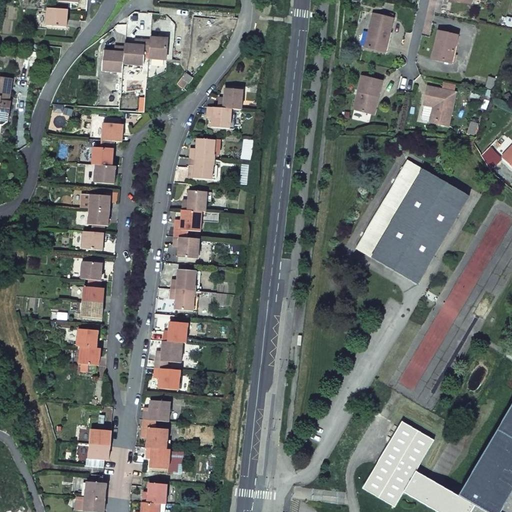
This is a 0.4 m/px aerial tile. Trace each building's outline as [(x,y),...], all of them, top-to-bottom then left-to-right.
[(57,2),(57,10),(68,10),(68,3),(58,2),(57,2)] [(48,9),(46,26),(66,28),(68,10),(57,10),(48,9)] [(390,32),(393,19),(374,14),(365,47),(385,52),(390,32)] [(451,64),(457,36),(438,32),(432,59),(451,64)] [(454,64),(460,37),(457,36),(451,64),(454,64)] [(149,53),(149,58),(166,60),(168,40),(150,38),(150,41),(149,53)] [(125,47),(123,64),(143,66),(144,53),(145,40),(138,40),(138,45),(135,45),(125,44),(125,47)] [(104,51),(103,71),(123,73),(123,64),(125,47),(117,47),(117,52),(114,52),(104,51)] [(377,97),(382,81),(362,75),(353,110),(371,114),(376,97),(377,97)] [(7,122),(10,103),(7,103),(7,99),(8,99),(12,80),(0,78),(0,121),(6,122),(7,122)] [(448,126),(455,93),(427,87),(424,104),(425,105),(434,107),(431,121),(438,122),(438,124),(448,126)] [(224,99),(223,101),(218,101),(217,108),(231,109),(238,110),(241,110),(242,90),(224,89),(224,99)] [(434,107),(425,105),(422,117),(423,121),(431,123),(431,121),(434,107)] [(212,118),(211,128),(229,129),(231,109),(217,108),(207,107),(207,115),(212,115),(212,118)] [(103,123),(102,141),(114,142),(118,142),(119,135),(122,135),(123,125),(103,123)] [(190,151),(189,158),(213,160),(214,141),(196,139),(195,149),(195,152),(190,151)] [(102,141),(101,148),(110,149),(114,149),(114,142),(102,141)] [(511,146),(503,157),(511,164),(511,146)] [(93,148),(92,165),(96,165),(112,167),(113,156),(110,156),(110,149),(101,148),(93,148)] [(194,169),(193,179),(211,180),(213,160),(189,158),(188,166),(194,166),(194,169)] [(407,161),(356,249),(418,285),(469,197),(407,161)] [(96,165),(94,183),(114,185),(115,174),(112,174),(112,167),(96,165)] [(182,203),(181,210),(201,212),(205,212),(206,192),(188,191),(187,201),(187,203),(182,203)] [(81,209),(89,210),(106,211),(107,204),(110,204),(110,197),(82,194),(81,209)] [(89,210),(88,225),(92,225),(105,226),(108,227),(109,219),(106,219),(106,211),(89,210)] [(175,223),(174,230),(186,231),(199,232),(200,218),(201,212),(181,210),(180,220),(180,223),(175,223)] [(104,234),(105,226),(92,225),(92,233),(104,234)] [(174,230),(174,237),(185,238),(186,231),(174,230)] [(84,232),(82,249),(102,251),(104,234),(92,233),(84,232)] [(178,248),(177,258),(197,259),(199,239),(185,238),(174,237),(173,245),(178,245),(178,248)] [(82,262),(81,279),(89,280),(101,281),(102,274),(102,264),(82,262)] [(171,282),(170,290),(195,292),(196,272),(178,270),(177,280),(176,283),(171,282)] [(89,280),(88,288),(100,289),(101,281),(89,280)] [(83,302),(100,304),(100,296),(104,296),(104,289),(100,289),(88,288),(84,287),(83,302)] [(175,300),(174,310),(192,312),(195,292),(170,290),(170,297),(175,297),(175,300)] [(83,302),(82,317),(102,319),(102,311),(99,311),(100,304),(83,302)] [(163,334),(162,342),(182,343),(185,344),(187,324),(169,322),(168,332),(168,335),(163,334)] [(78,329),(77,347),(81,347),(94,348),(94,340),(98,341),(98,331),(78,329)] [(156,354),(155,361),(167,362),(181,363),(182,343),(162,342),(161,352),(161,354),(156,354)] [(81,347),(79,364),(96,366),(97,358),(100,358),(100,349),(97,348),(94,348),(81,347)] [(155,361),(154,368),(167,370),(167,362),(155,361)] [(159,379),(158,389),(178,390),(180,371),(167,370),(154,368),(154,376),(159,376),(159,379)] [(143,413),(143,420),(155,421),(168,422),(170,402),(150,401),(149,411),(149,413),(143,413)] [(511,405),(458,497),(416,472),(434,441),(402,422),(363,489),(395,507),(404,493),(433,510),(437,511),(501,511),(511,493),(511,405)] [(143,420),(142,428),(154,429),(155,421),(143,420)] [(147,438),(146,448),(166,450),(166,444),(167,430),(154,429),(142,428),(141,435),(147,435),(147,438)] [(91,430),(90,445),(106,446),(107,438),(110,439),(111,431),(91,430)] [(90,445),(89,459),(105,461),(108,461),(109,454),(106,454),(106,446),(90,445)] [(150,459),(150,468),(168,470),(169,450),(166,450),(146,448),(145,456),(151,456),(150,459)] [(89,459),(88,467),(104,468),(105,461),(89,459)] [(87,482),(103,483),(103,476),(87,474),(87,482)] [(103,483),(87,482),(85,497),(102,498),(103,490),(106,491),(107,484),(103,483)] [(142,495),(141,503),(159,504),(165,505),(166,485),(149,483),(148,493),(148,496),(142,495)] [(102,498),(85,497),(84,511),(87,511),(104,511),(105,506),(101,506),(102,498)] [(158,511),(159,510),(159,504),(141,503),(140,511),(158,511)]
